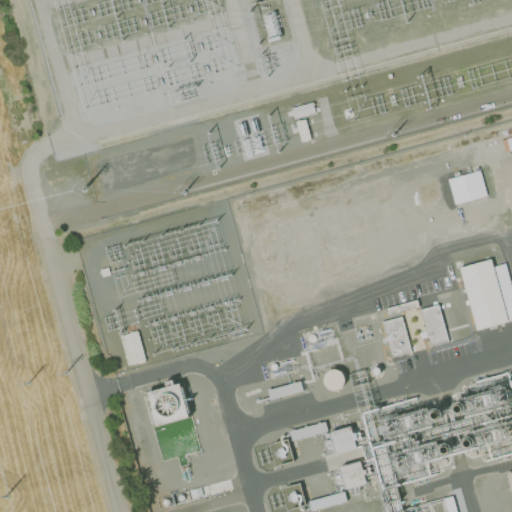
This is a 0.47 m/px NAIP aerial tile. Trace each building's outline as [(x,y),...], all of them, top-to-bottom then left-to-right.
[(312,102),(315,113),(303,116),(294,118),(292,107),(304,104),(312,102)] [(446,179),(453,204),(486,195),(479,170),(446,179)] [(511,292),(505,263),(492,266),(490,259),(459,266),(473,330),(511,320),(511,292)] [(102,277),(100,269),(108,267),(110,275),(102,277)] [(387,316),(385,308),(417,299),(419,307),(387,316)] [(431,346),(420,310),(438,305),(448,341),(431,346)] [(392,357),(382,322),(401,316),(411,351),(392,357)] [(145,360),(145,361),(137,364),(137,363),(127,366),(120,336),(129,333),(129,332),(136,330),(137,331),(138,331),(145,360)] [(338,370),(339,371),(340,372),(341,373),(342,374),(343,375),(343,376),(344,378),(344,379),(344,381),(344,382),(343,383),(343,385),(342,386),(341,387),(340,388),(339,389),(338,390),(336,390),(335,390),(334,391),(332,390),(331,390),(329,390),(328,389),(327,388),(326,388),(325,386),(324,385),(323,384),(323,383),(323,381),(323,380),(323,378),(323,377),(323,376),(324,374),(325,373),(326,372),(327,371),(328,370),(329,370),(331,369),(332,369),(334,369),(335,369),(336,370),(338,370)] [(270,399),(267,390),(300,381),(303,390),(270,399)] [(144,399),(182,390),(189,425),(153,435),(144,399)] [(292,441),(290,431),(325,421),(328,431),(292,441)] [(337,453),(331,433),(351,427),(357,448),(337,453)] [(346,488),(340,468),(360,462),(366,482),(346,488)] [(313,511),(313,510),(312,510),(309,501),(344,491),(346,501),(341,502),(342,503),(339,504),(339,503),(328,506),(328,507),(326,508),(326,506),(316,509),(316,510),(313,511)]
